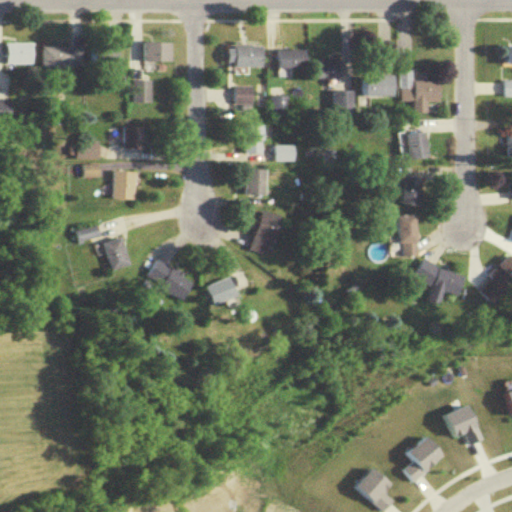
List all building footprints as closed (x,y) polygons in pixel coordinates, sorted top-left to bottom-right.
[(140,67),(168,67),(168,47),(140,47),(140,67)] [(3,48),(3,69),(30,69),(30,48),(3,48)] [(502,69),(511,68),(511,49),(502,50),(502,69)] [(39,51),(39,75),(75,75),(75,51),(39,51)] [(258,51),(224,51),(224,71),(258,71),(258,51)] [(86,52),(86,73),(118,73),(118,52),(86,52)] [(274,54),(274,74),(301,74),(301,54),(274,54)] [(340,83),(340,63),(311,63),(311,83),(340,83)] [(398,104),(410,105),(410,117),(424,117),(424,106),(437,106),(437,85),(410,85),(410,75),(399,75),(398,104)] [(359,101),(392,101),(392,79),(359,79),(359,101)] [(511,83),(502,84),(502,101),(511,101),(511,83)] [(130,109),(148,109),(148,86),(130,86),(130,109)] [(249,116),(249,91),(231,91),(231,116),(249,116)] [(269,95),(269,119),(284,118),(284,95),(269,95)] [(9,106),(0,105),(0,128),(9,128),(9,106)] [(256,129),(239,129),(239,157),(256,157),(256,129)] [(124,131),(124,152),(138,152),(138,131),(124,131)] [(402,138),(404,163),(424,162),(421,136),(402,138)] [(96,145),(72,145),(72,165),(96,165),(96,145)] [(289,149),(269,149),(269,166),(289,166),(289,149)] [(80,169),(80,183),(96,183),(96,169),(80,169)] [(259,199),(259,173),(239,173),(239,199),(259,199)] [(130,203),(130,176),(109,176),(109,203),(130,203)] [(396,209),(415,211),(418,184),(399,182),(396,209)] [(244,253),(266,260),(277,220),(255,214),(244,253)] [(394,218),(394,260),(412,260),(412,218),(394,218)] [(75,246),(94,242),(92,232),(74,235),(75,246)] [(126,270),(116,241),(97,248),(107,276),(126,270)] [(497,300),(511,284),(511,267),(504,260),(480,284),(497,300)] [(141,284),(176,306),(188,286),(154,264),(141,284)] [(461,279),(416,265),(410,284),(427,289),(422,305),(435,309),(439,295),(454,300),(461,279)] [(233,300),(225,280),(200,291),(209,311),(233,300)]
